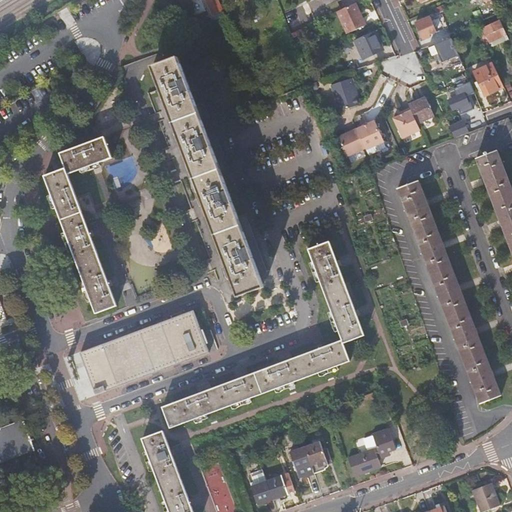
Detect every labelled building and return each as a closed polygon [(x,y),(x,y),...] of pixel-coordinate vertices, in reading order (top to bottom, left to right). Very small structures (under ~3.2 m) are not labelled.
[(220,4),(218,0),(207,0),(211,8),(220,4)] [(360,12),(356,3),(337,12),(348,34),(366,25),(360,12)] [(431,17),(416,23),(422,40),(431,37),(430,34),(437,32),(431,17)] [(499,20),(478,31),(482,39),(486,36),(490,43),(507,35),(499,20)] [(380,28),(362,37),(370,55),(374,53),(377,60),(389,55),(386,48),(389,47),(380,28)] [(292,33),(300,53),(303,52),(302,50),(297,36),(302,33),(300,29),(292,33)] [(453,37),(434,43),(440,62),(459,55),(453,37)] [(179,57),(153,67),(238,294),(264,284),(179,57)] [(504,87),(493,64),(475,72),(486,96),(504,87)] [(443,87),(460,116),(475,108),(467,95),(475,89),(466,73),(443,87)] [(339,111),(359,105),(356,97),(355,92),(357,92),(353,78),(331,85),(339,111)] [(427,97),(410,104),(411,108),(419,124),(435,117),(427,97)] [(404,139),(422,131),(419,124),(411,108),(404,111),(405,115),(401,117),(395,120),(404,139)] [(454,137),(470,132),(466,119),(451,123),(454,137)] [(363,127),(357,129),(365,148),(366,149),(385,141),(376,121),(369,124),(363,127)] [(357,129),(356,126),(349,130),(350,132),(347,134),(338,137),(347,157),(365,148),(357,129)] [(80,146),(61,153),(63,160),(66,168),(56,172),(45,176),(52,194),(57,207),(62,220),(58,221),(58,222),(57,223),(56,224),(56,226),(57,229),(58,230),(58,231),(60,232),(62,234),(66,232),(70,242),(73,251),(85,282),(88,291),(92,301),(96,313),(117,305),(110,286),(113,285),(111,280),(108,281),(92,236),(94,235),(92,230),(90,231),(68,174),(113,158),(105,137),(80,146)] [(366,149),(368,153),(386,144),(385,141),(366,149)] [(511,189),(498,151),(477,159),(511,250),(511,189)] [(66,168),(63,160),(53,163),(56,172),(66,168)] [(419,181),(399,189),(480,404),(500,396),(419,181)] [(344,344),(365,336),(358,316),(361,315),(359,310),(356,311),(340,267),(343,266),(341,260),(338,261),(330,242),(309,249),(333,312),(340,332),(343,341),(324,348),(323,344),(317,347),(318,350),(163,407),(171,429),(351,362),(344,344)] [(96,395),(210,353),(194,310),(81,353),(96,395)] [(336,333),(340,332),(333,312),(329,314),(336,333)] [(0,461),(6,459),(34,450),(23,420),(0,428),(0,461)] [(377,448),(348,458),(355,477),(381,468),(378,460),(388,457),(387,454),(396,451),(388,429),(372,435),(377,448)] [(194,511),(192,505),(195,504),(193,499),(190,500),(173,456),(176,455),(174,449),(171,450),(164,431),(143,439),(147,451),(151,461),(154,470),(166,501),(169,511),(194,511)] [(320,442),(305,448),(312,466),(314,474),(326,470),(325,469),(326,469),(327,468),(328,467),(329,466),(328,465),(327,461),(326,460),(331,458),(327,449),(323,450),(320,442)] [(312,466),(305,448),(290,453),(296,471),(298,477),(299,477),(300,477),(301,477),(302,477),(303,477),(303,478),(314,474),(312,466)] [(267,482),(273,500),(288,495),(282,476),(267,482)] [(258,506),(273,500),(267,482),(252,487),(258,506)] [(491,484),(473,491),(480,511),(484,511),(499,506),(491,484)]
